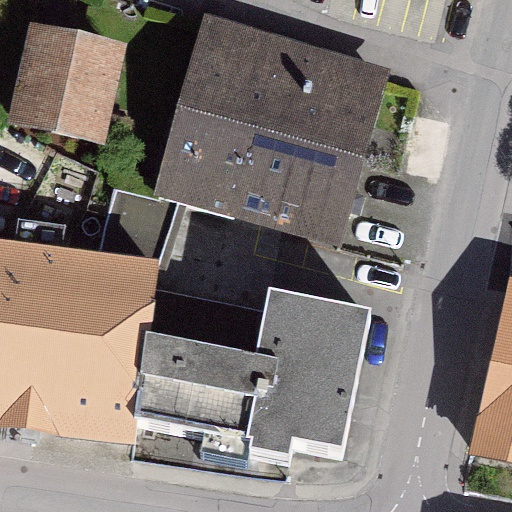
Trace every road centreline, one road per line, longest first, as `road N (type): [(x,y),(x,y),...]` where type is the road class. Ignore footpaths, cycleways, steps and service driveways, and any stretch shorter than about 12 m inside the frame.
road 1 (residential): [(410,511),(511,62)]
road 2 (residential): [(205,511),(0,484)]
